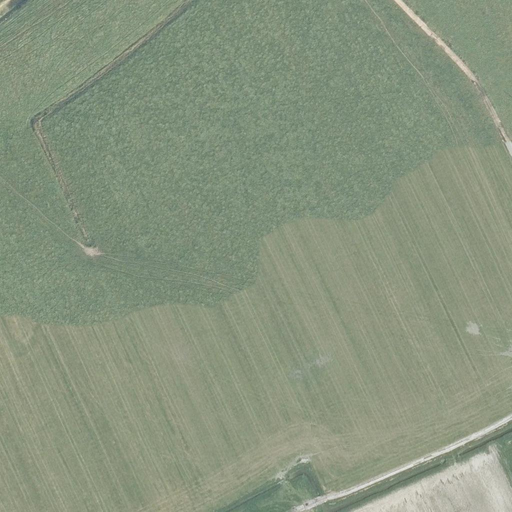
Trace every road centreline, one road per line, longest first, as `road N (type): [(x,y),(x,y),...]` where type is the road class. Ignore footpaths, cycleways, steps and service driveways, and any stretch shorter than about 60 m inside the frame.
road 1 (track): [(511,414),(308,505)]
road 2 (track): [(511,151),(471,77),(395,0)]
